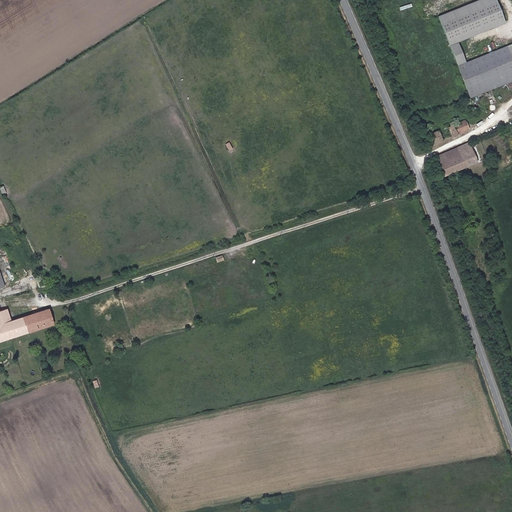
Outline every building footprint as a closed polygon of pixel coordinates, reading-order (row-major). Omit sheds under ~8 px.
[(511,61),(506,46),(457,65),(470,98),(511,81),(511,61)] [(464,120),(452,126),(456,134),(467,129),(464,120)] [(452,126),(428,136),(432,145),(456,134),(452,126)] [(436,157),(445,176),(476,162),(468,143),(436,157)] [(459,225),(468,246),(474,243),(465,223),(459,225)] [(0,340),(52,324),(47,309),(22,317),(20,309),(8,313),(6,309),(0,311),(0,288),(4,287),(0,276),(0,340)]
